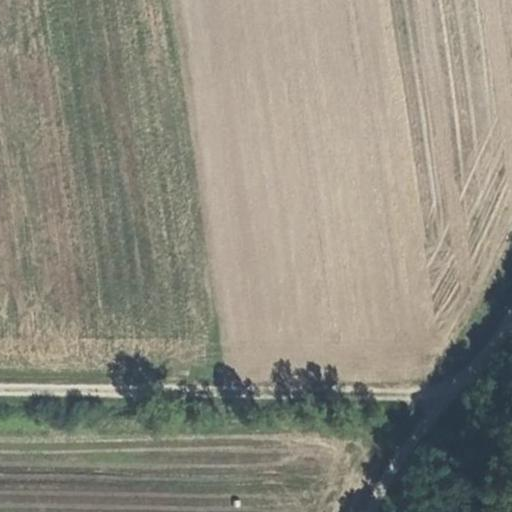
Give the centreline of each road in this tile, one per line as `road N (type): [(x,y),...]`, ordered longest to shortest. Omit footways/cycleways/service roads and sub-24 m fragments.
road 1 (track): [(0,393),(449,397)]
road 2 (track): [(511,319),(396,470),(374,511)]
